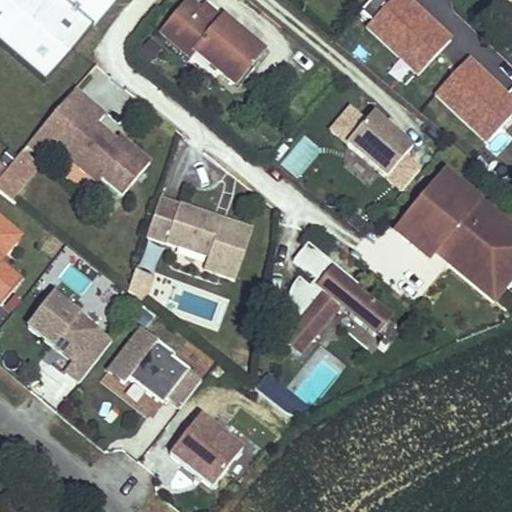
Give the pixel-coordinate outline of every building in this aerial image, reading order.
[(0,0),(0,50),(40,85),(88,30),(53,0),(0,0)] [(53,0),(88,30),(114,0),(53,0)] [(200,11),(188,0),(161,31),(192,58),(196,53),(238,89),(254,70),(250,66),(263,51),(224,18),(223,20),(217,26),(200,11)] [(411,7),(402,0),(396,0),(387,12),(399,22),(411,7)] [(223,20),(205,5),(200,11),(217,26),(223,20)] [(357,79),(304,34),(293,46),(346,92),(357,79)] [(499,126),(511,113),(511,104),(466,59),(432,93),(495,154),(511,138),(499,126)] [(94,125),(102,116),(87,103),(51,146),(65,158),(96,184),(100,179),(121,195),(148,163),(117,137),(113,141),(110,144),(104,139),(106,136),(94,125)] [(404,158),(408,152),(347,104),(323,134),(349,155),(338,168),(364,188),(373,177),(398,197),(420,170),(404,158)] [(113,141),(106,136),(104,139),(110,144),(113,141)] [(511,226),(444,176),(399,235),(434,261),(440,253),(451,239),(462,247),(463,256),(472,263),(480,261),(496,273),(510,256),(511,255),(511,226)] [(216,221),(161,203),(148,242),(210,261),(206,274),(238,284),(254,233),(226,224),(225,227),(215,224),(216,221)] [(0,309),(23,282),(2,264),(24,238),(0,218),(0,309)] [(451,239),(440,253),(500,298),(511,281),(511,255),(510,256),(496,273),(480,261),(472,263),(463,256),(462,247),(451,239)] [(148,244),(140,269),(155,274),(163,249),(148,244)] [(364,300),(315,259),(300,276),(322,294),(328,299),(321,307),(316,302),(305,294),(303,296),(300,299),(298,303),(296,306),(295,310),(294,315),(294,319),(294,323),(295,327),(296,331),(298,335),(300,338),(288,353),(307,369),(346,323),(381,352),(397,333),(362,304),(364,300)] [(136,280),(129,302),(146,315),(154,289),(136,280)] [(328,299),(322,294),(316,302),(321,307),(328,299)] [(81,387),(112,335),(47,296),(24,334),(70,361),(62,376),(81,387)] [(173,419),(203,381),(137,329),(98,379),(136,409),(146,397),(173,419)] [(390,367),(393,363),(388,358),(385,362),(390,367)] [(257,385),(285,425),(301,413),(273,374),(257,385)] [(172,432),(184,440),(168,462),(215,494),(246,449),(187,409),(172,432)]
